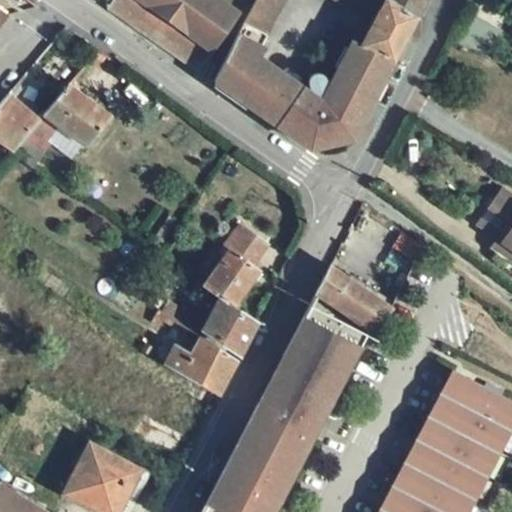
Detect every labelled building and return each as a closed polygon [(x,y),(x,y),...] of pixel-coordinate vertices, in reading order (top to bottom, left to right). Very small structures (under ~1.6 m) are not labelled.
[(113,0),(108,7),(196,69),(237,13),(218,0),(113,0)] [(371,18),(375,21),(362,45),(393,61),(416,18),(385,0),(258,0),(239,37),(214,82),(286,132),(307,92),(275,69),(260,59),(267,51),(261,48),(285,0),(334,0),(370,21),(371,18)] [(385,0),(416,18),(425,0),(385,0)] [(0,30),(10,16),(0,9),(0,30)] [(472,17),(460,42),(488,54),(499,29),(472,17)] [(353,138),(393,61),(362,45),(353,42),(329,85),(307,92),(286,132),(309,149),(313,142),(347,136),(353,138)] [(99,49),(92,57),(106,68),(113,59),(99,49)] [(110,116),(69,86),(44,115),(86,146),(110,116)] [(10,92),(6,97),(36,124),(40,119),(10,92)] [(6,97),(0,103),(0,144),(12,152),(36,124),(6,97)] [(511,196),(503,190),(479,223),(500,238),(498,240),(511,249),(511,196)] [(245,228),(202,287),(218,298),(233,306),(259,269),(252,265),(268,244),(245,228)] [(404,240),(393,256),(417,272),(427,256),(404,240)] [(511,249),(498,240),(494,246),(511,258),(511,249)] [(330,265),(316,292),(380,336),(395,308),(330,265)] [(218,298),(199,331),(239,356),(256,321),(233,306),(218,298)] [(327,405),(364,334),(309,305),(272,376),(327,405)] [(161,311),(159,309),(152,322),(160,326),(165,321),(169,316),(161,311)] [(190,354),(181,374),(218,395),(237,359),(199,336),(190,354)] [(153,349),(145,345),(141,350),(150,354),(153,349)] [(190,354),(178,348),(169,368),(181,374),(190,354)] [(482,384),(453,369),(447,380),(476,396),(482,384)] [(315,428),(327,405),(272,376),(257,404),(258,404),(258,403),(259,403),(260,402),(261,402),(262,402),(263,402),(264,402),(265,402),(266,402),(266,403),(315,428)] [(466,511),(474,498),(486,475),(498,452),(510,429),(511,424),(511,400),(482,384),(476,396),(447,380),(441,393),(434,406),(462,421),(458,431),(452,442),(423,427),(417,439),(409,452),(439,467),(433,478),(428,488),(399,473),(392,486),(386,499),(410,511),(466,511)] [(271,511),(315,428),(266,403),(266,402),(265,402),(264,402),(263,402),(262,402),(261,402),(260,402),(259,403),(258,403),(258,404),(257,404),(201,511),(271,511)] [(462,421),(434,406),(429,416),(458,431),(462,421)] [(458,431),(429,416),(423,427),(452,442),(458,431)] [(144,472),(89,443),(63,493),(98,511),(117,511),(126,495),(130,498),(144,472)] [(439,467),(409,452),(405,463),(433,478),(439,467)] [(433,478),(405,463),(399,473),(428,488),(433,478)] [(43,511),(0,485),(0,511),(43,511)] [(410,511),(386,499),(380,509),(386,511),(410,511)]
